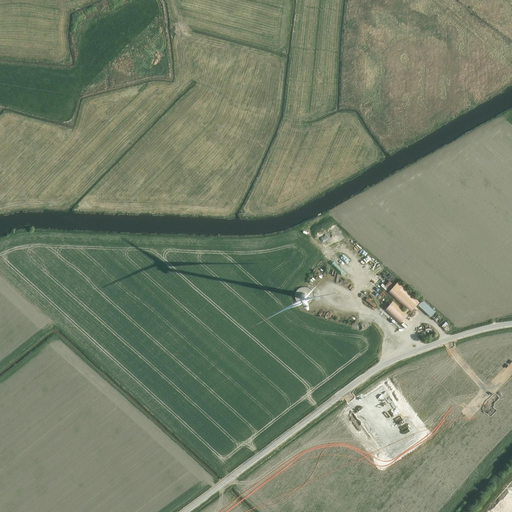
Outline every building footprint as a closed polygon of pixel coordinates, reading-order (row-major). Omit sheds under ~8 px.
[(334,259),(339,264),(342,261),(337,256),(334,259)] [(388,288),(393,282),(389,280),(385,286),(388,288)] [(397,284),(389,293),(411,313),(419,304),(397,284)] [(432,317),(437,311),(423,300),(419,305),(432,317)] [(393,302),(386,310),(401,324),(408,316),(393,302)]
